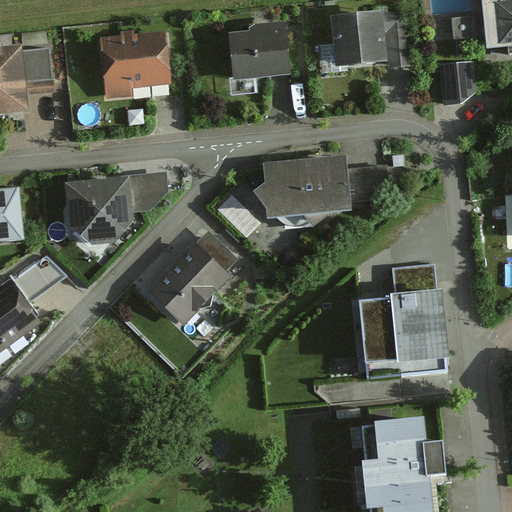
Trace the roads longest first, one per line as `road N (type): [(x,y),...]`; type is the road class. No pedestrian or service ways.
road 1 (residential): [(465,344),(447,159),(429,139),(392,129),(220,145)]
road 2 (residential): [(220,145),(213,172),(0,404)]
road 3 (residential): [(220,145),(0,167)]
road 4 (residential): [(484,511),(465,344)]
